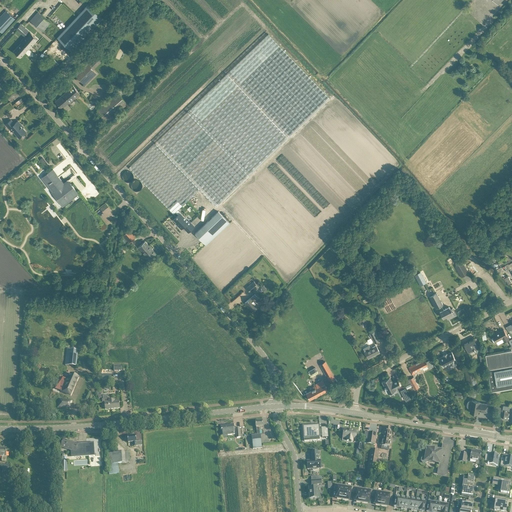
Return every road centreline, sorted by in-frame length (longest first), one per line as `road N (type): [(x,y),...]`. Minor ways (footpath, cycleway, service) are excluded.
road 1 (unclassified): [(275,406),(261,353),(37,97)]
road 2 (secondary): [(0,428),(275,406)]
road 3 (unclassified): [(353,412),(359,383),(375,371),(511,300)]
road 4 (secondary): [(353,412),(511,439)]
